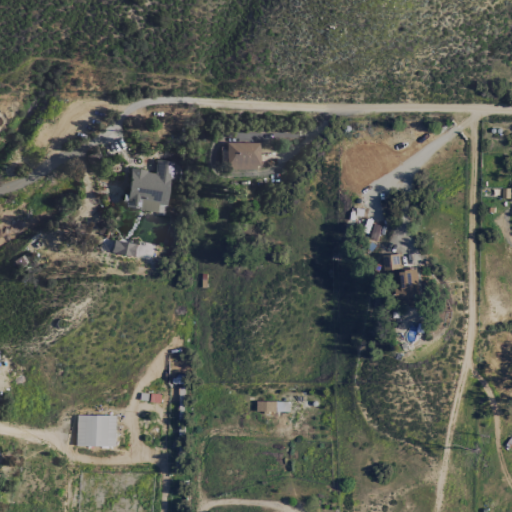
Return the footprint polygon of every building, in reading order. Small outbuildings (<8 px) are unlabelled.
[(258,143),(225,143),(225,169),(259,169),(258,143)] [(171,162),(155,160),(154,172),(129,169),(124,208),(155,212),(156,205),(166,206),(171,162)] [(111,252),(134,257),(137,245),(113,240),(111,252)] [(399,255),(382,256),(383,271),(400,271),(399,255)] [(396,288),(397,305),(418,304),(417,270),(398,271),(399,288),(396,288)] [(76,447),(115,447),(115,416),(77,416),(76,447)]
